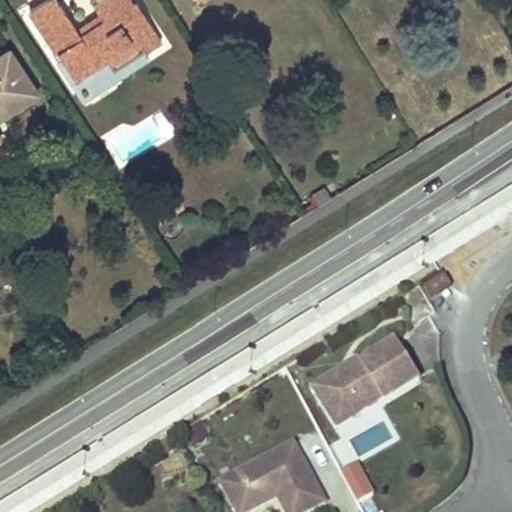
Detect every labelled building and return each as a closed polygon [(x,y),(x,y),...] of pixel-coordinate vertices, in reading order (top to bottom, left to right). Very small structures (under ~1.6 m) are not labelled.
[(154,29),(134,0),(131,0),(129,1),(128,0),(91,0),(104,19),(79,35),(55,0),(43,0),(28,10),(68,70),(99,49),(112,68),(142,47),(138,40),(154,29)] [(142,47),(158,36),(154,29),(138,40),(142,47)] [(99,49),(68,70),(88,99),(118,79),(112,68),(99,49)] [(0,112),(35,90),(8,50),(0,55),(0,112)] [(190,209),(169,223),(179,237),(200,223),(190,209)] [(450,282),(444,272),(425,284),(431,294),(450,282)] [(360,359),(314,387),(329,412),(349,400),(357,401),(363,412),(382,400),(383,402),(419,379),(397,342),(362,363),(360,359)] [(249,487),(229,499),(236,511),(253,511),(276,499),(283,511),(307,511),(326,501),(294,444),(242,474),(249,487)] [(357,464),(343,472),(359,502),(374,494),(357,464)] [(249,487),(242,474),(221,485),(229,499),(249,487)]
